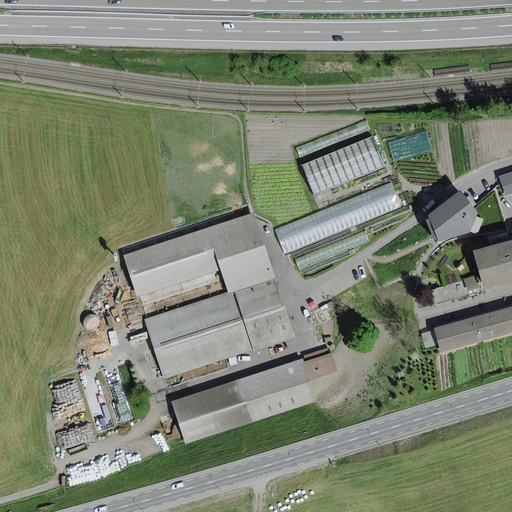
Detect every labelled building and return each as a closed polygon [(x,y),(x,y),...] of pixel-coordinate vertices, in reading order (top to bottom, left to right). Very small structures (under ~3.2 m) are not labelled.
[(395,160),(432,150),(427,131),(389,141),(395,160)] [(372,136),(302,166),(315,196),(385,166),(372,136)] [(511,172),(498,178),(505,197),(511,194),(511,172)] [(390,182),(275,229),(285,253),(400,206),(390,182)] [(479,213),(461,191),(428,216),(440,242),(470,233),(471,231),(477,216),(479,213)] [(254,213),(125,255),(138,296),(221,270),(229,295),(276,280),(254,213)] [(484,219),(477,216),(471,231),(477,234),(484,219)] [(511,241),(475,251),(485,288),(511,280),(511,241)] [(477,277),(431,290),(435,305),(481,292),(477,277)] [(229,295),(144,322),(163,380),(294,338),(276,280),(229,295)] [(440,345),(443,353),(511,333),(511,305),(435,327),(436,330),(440,345)] [(440,345),(436,330),(421,334),(425,349),(440,345)] [(332,353),(303,362),(309,381),(338,371),(332,353)] [(303,362),(302,360),(172,402),(186,445),(316,402),(309,381),(303,362)]
